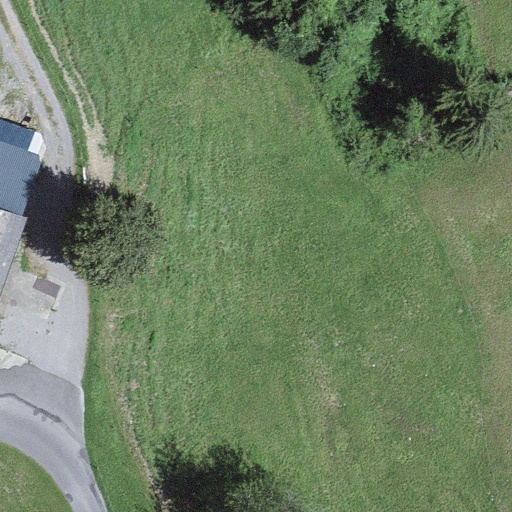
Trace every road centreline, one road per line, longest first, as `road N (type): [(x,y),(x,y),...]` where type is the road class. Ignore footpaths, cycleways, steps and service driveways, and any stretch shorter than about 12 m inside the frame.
road 1 (track): [(44,433),(81,271),(68,114),(12,0)]
road 2 (unclassified): [(0,416),(44,433),(76,475),(91,511)]
